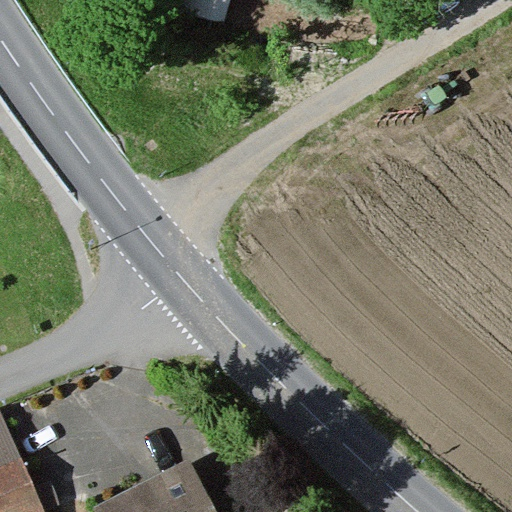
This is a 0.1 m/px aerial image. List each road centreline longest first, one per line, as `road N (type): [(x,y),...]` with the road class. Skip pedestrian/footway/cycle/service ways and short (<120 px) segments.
road 1 (track): [(511,0),(125,228)]
road 2 (secondary): [(0,26),(162,298)]
road 3 (secondary): [(162,298),(394,511)]
road 4 (residential): [(162,298),(0,395)]
